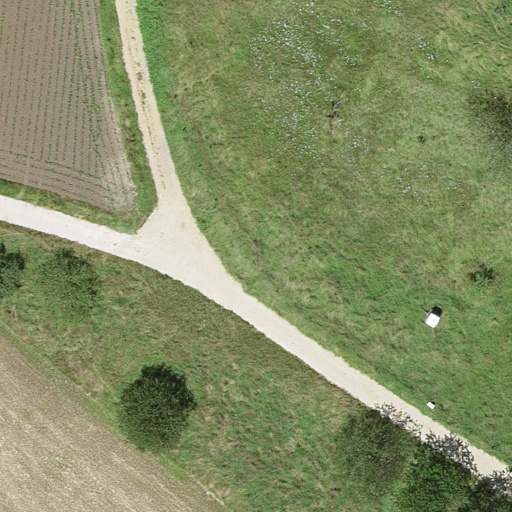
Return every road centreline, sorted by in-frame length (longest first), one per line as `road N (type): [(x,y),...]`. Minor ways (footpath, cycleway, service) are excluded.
road 1 (track): [(0,210),(174,266),(511,476)]
road 2 (track): [(174,266),(126,0)]
